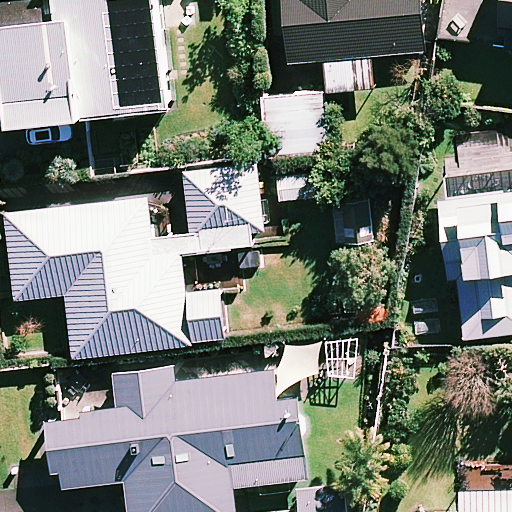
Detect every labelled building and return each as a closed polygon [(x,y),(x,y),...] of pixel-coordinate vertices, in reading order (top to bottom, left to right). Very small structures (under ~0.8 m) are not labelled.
[(192,0),(0,0),(0,89),(3,116),(175,100),(168,26),(195,24),(192,0)] [(287,0),(292,60),(328,57),(330,89),(376,86),(373,53),(428,48),(424,0),(287,0)] [(511,0),(507,0),(502,47),(511,48),(511,0)] [(327,92),(288,93),(291,152),(329,151),(327,92)] [(271,240),(263,166),(188,174),(190,188),(12,208),(22,295),(69,290),(76,353),(194,340),(184,249),(271,240)] [(325,171),(283,175),(285,199),(327,196),(325,171)] [(511,183),(446,189),(454,272),(462,271),(468,334),(511,330),(511,183)] [(242,293),(239,264),(192,269),(198,332),(226,330),(223,295),(242,293)] [(179,379),(177,364),(119,371),(123,407),(52,414),(60,485),(129,477),(133,511),(239,511),(237,484),(311,475),(302,400),(281,403),(277,368),(179,379)] [(348,482),(301,486),(303,511),(350,507),(348,482)]
